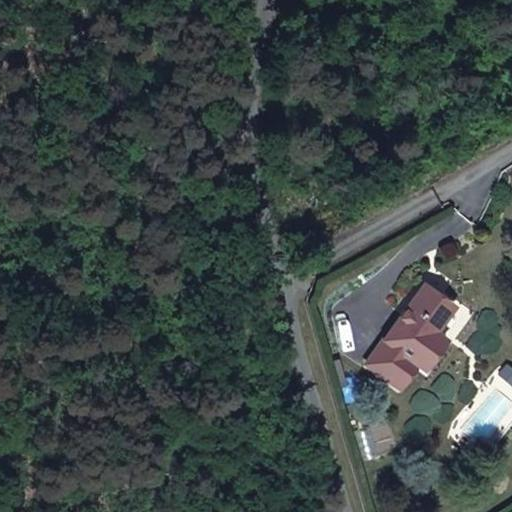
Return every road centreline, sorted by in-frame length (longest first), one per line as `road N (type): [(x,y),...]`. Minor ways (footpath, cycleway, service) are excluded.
road 1 (unclassified): [(280,0),(262,245),(281,303)]
road 2 (residential): [(511,154),(281,303)]
road 3 (unclassified): [(281,303),(347,511)]
